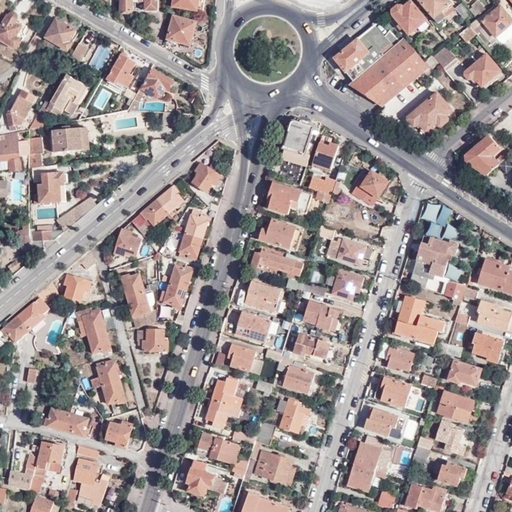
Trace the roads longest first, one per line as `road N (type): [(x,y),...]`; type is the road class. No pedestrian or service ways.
road 1 (residential): [(315,511),(424,171)]
road 2 (primary): [(161,463),(249,166)]
road 3 (secondary): [(0,305),(211,128)]
road 4 (residential): [(230,75),(211,81),(187,74),(60,0)]
road 5 (residential): [(0,421),(161,463)]
